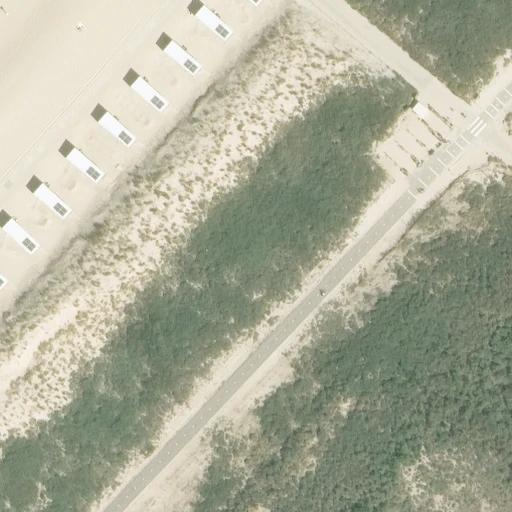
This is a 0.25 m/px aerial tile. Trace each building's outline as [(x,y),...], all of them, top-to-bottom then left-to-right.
[(205,5),(196,14),(222,40),(231,31),(205,5)] [(163,52),(193,75),(201,65),(171,41),(163,52)] [(99,122),(127,144),(135,135),(107,113),(99,122)] [(95,182),(103,172),(75,148),(66,158),(95,182)] [(42,184),(35,193),(63,216),(70,208),(42,184)] [(10,220),(2,229),(31,253),(39,243),(10,220)]
